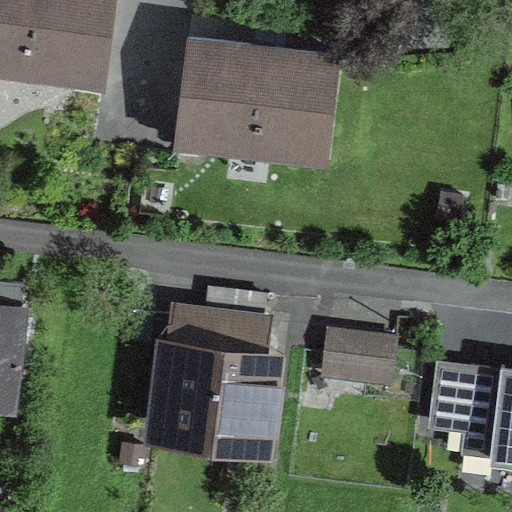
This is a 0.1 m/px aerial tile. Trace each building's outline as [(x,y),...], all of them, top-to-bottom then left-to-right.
[(0,0),(0,79),(92,93),(106,0),(0,0)] [(325,73),(178,55),(165,159),(313,176),(325,73)] [(21,314),(0,312),(0,421),(11,422),(21,314)] [(271,331),(166,317),(148,451),(252,465),(271,331)] [(389,345),(322,336),(315,383),(382,392),(389,345)] [(511,387),(500,386),(489,465),(511,468),(511,387)]
